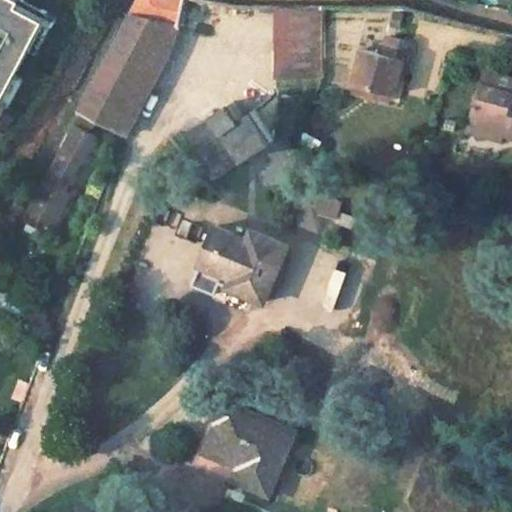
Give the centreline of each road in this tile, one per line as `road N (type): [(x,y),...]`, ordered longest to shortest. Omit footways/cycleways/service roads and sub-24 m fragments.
road 1 (residential): [(8,511),(141,148)]
road 2 (unknown): [(12,499),(262,332)]
